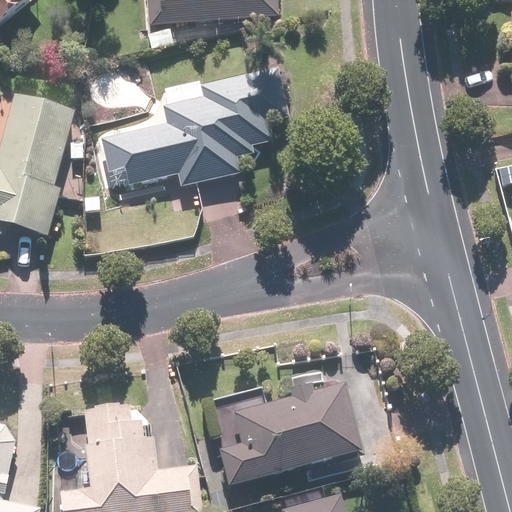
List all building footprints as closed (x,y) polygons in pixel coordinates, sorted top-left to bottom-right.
[(0,0),(0,31),(40,0),(0,0)] [(148,0),(150,31),(284,21),(282,0),(148,0)] [(294,121),(284,71),(164,96),(170,125),(102,139),(114,194),(181,179),(184,191),(246,178),(242,159),(257,156),(256,150),(279,145),(275,125),(294,121)] [(0,237),(10,240),(12,232),(51,243),(66,191),(58,189),(79,113),(18,96),(0,159),(0,237)] [(243,439),(220,445),(231,486),(372,449),(354,382),(317,391),(316,384),(292,391),(294,398),(236,413),(243,439)] [(86,410),(95,489),(62,493),(63,511),(203,511),(199,465),(160,470),(156,437),(147,438),(145,422),(134,424),(132,405),(86,410)] [(0,426),(0,511),(42,511),(43,511),(4,501),(19,442),(10,429),(0,426)] [(346,511),(342,495),(274,511),(346,511)]
